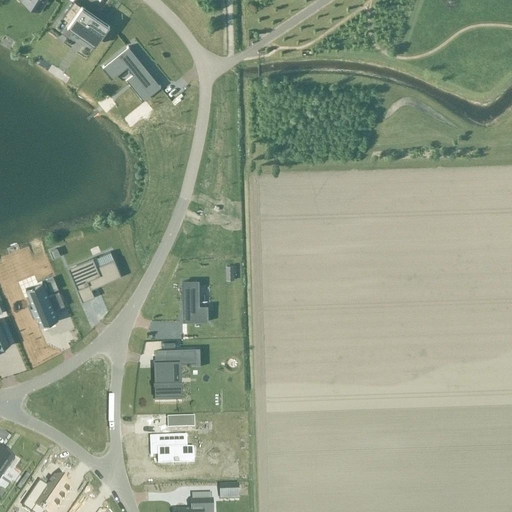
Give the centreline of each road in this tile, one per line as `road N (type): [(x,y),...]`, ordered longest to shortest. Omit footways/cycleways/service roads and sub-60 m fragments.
road 1 (unclassified): [(203,69),(204,106),(184,200),(117,333)]
road 2 (unclassified): [(117,333),(115,481)]
road 3 (unclassified): [(0,406),(115,481)]
road 4 (unclassified): [(117,333),(0,400)]
